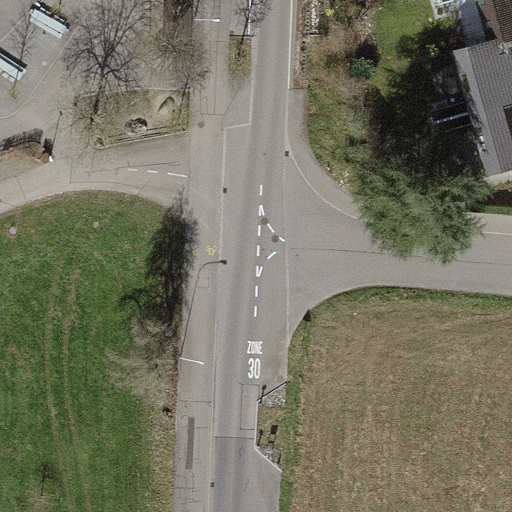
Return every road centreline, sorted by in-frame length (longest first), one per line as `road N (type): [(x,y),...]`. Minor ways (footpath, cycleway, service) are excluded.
road 1 (tertiary): [(258,241),(242,511)]
road 2 (residential): [(261,175),(88,177),(0,198)]
road 3 (residential): [(258,241),(511,265)]
road 4 (tertiary): [(263,0),(261,175)]
